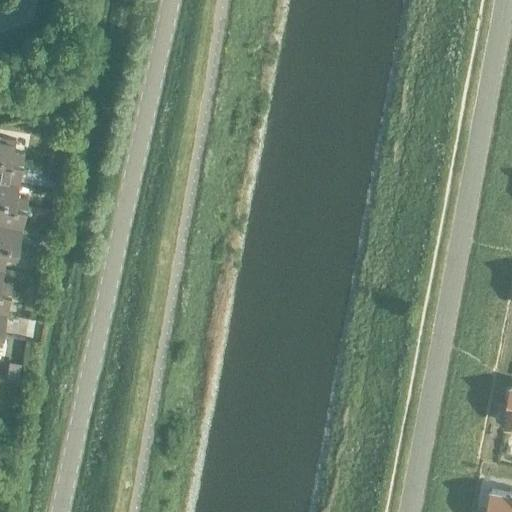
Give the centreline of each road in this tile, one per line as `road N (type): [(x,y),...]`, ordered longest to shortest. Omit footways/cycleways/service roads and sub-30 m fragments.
road 1 (tertiary): [(59,511),(170,0)]
road 2 (unclassified): [(408,511),(503,0)]
